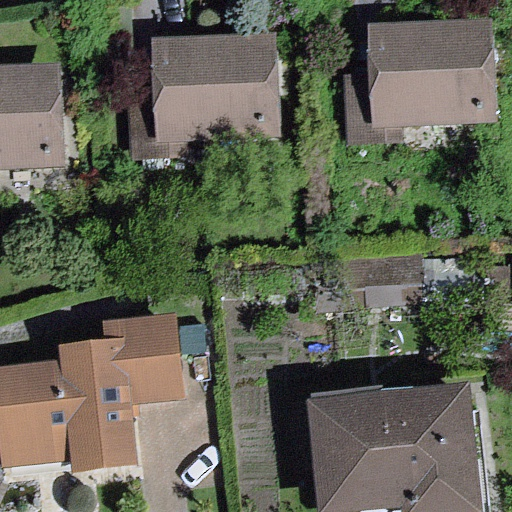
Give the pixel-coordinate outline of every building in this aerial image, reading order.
[(505,35),(378,38),(379,57),(347,57),(348,152),(431,150),(431,140),(507,138),(505,35)] [(285,50),(159,54),(159,72),(129,73),(132,169),(212,167),(212,155),(289,153),(285,50)] [(76,77),(0,79),(0,193),(2,194),(2,182),(78,180),(76,77)] [(73,377),(4,381),(11,479),(84,474),(85,488),(149,484),(145,421),(197,417),(191,330),(114,335),(115,354),(72,357),(73,377)] [(492,511),(484,401),(326,413),(333,511),(492,511)]
